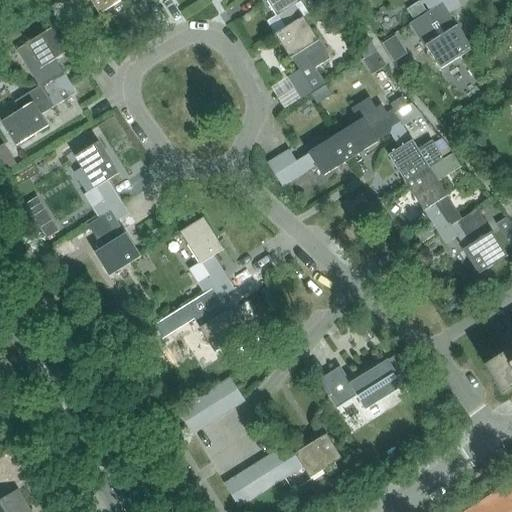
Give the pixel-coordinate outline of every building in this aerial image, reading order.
[(140,0),(142,2),(145,0),(90,0),(100,15),(124,0),(123,0),(140,0)] [(275,35),(304,17),(309,14),(299,0),(266,0),(277,17),(278,16),(286,28),(275,35)] [(415,21),(410,24),(417,35),(422,32),(429,44),(425,46),(440,70),(473,50),(458,26),(456,27),(448,15),(460,8),(454,0),(447,0),(430,11),(428,13),(427,13),(415,21)] [(423,0),(430,11),(447,0),(423,0)] [(420,2),(408,10),(415,21),(427,13),(420,2)] [(288,78),(295,89),(317,74),(324,85),(325,84),(315,69),(329,60),(318,41),(303,18),(304,17),(275,35),(290,59),(292,58),(299,71),(288,78)] [(16,52),(37,86),(38,87),(40,87),(47,98),(70,84),(55,61),(74,48),(59,24),(27,45),(16,52)] [(495,26),(476,37),(481,45),(499,33),(495,26)] [(395,37),(382,44),(393,63),(406,55),(395,37)] [(317,74),(295,89),(301,99),(324,85),(317,74)] [(396,89),(388,78),(378,85),(386,97),(396,89)] [(38,87),(23,96),(29,104),(30,105),(2,122),(17,146),(48,127),(41,115),(76,94),(70,84),(47,98),(40,87),(38,87)] [(331,96),(324,85),(310,94),(317,105),(331,96)] [(390,133),(390,134),(391,134),(388,130),(399,123),(394,115),(389,118),(381,105),(375,108),(369,98),(351,109),(358,121),(335,135),(351,160),(358,155),(363,152),(379,142),(378,141),(390,133)] [(402,99),(390,106),(395,114),(399,112),(407,107),(402,99)] [(388,156),(406,184),(429,169),(443,161),(438,153),(433,145),(431,142),(417,150),(412,141),(411,142),(399,123),(388,130),(391,134),(390,134),(400,149),(388,156)] [(350,160),(351,160),(335,135),(334,137),(307,153),(308,154),(296,162),(289,151),(279,158),(293,180),(316,166),(323,177),(350,160)] [(441,140),(433,145),(438,153),(443,161),(452,155),(453,155),(441,140)] [(99,143),(74,158),(81,170),(94,190),(83,196),(91,208),(98,220),(122,205),(116,196),(107,182),(119,175),(99,143)] [(9,153),(0,158),(0,163),(6,173),(17,167),(9,153)] [(282,187),(293,180),(279,158),(268,164),(282,187)] [(423,212),(425,211),(433,224),(439,234),(462,220),(455,208),(447,196),(429,169),(406,184),(411,192),(414,196),(423,212)] [(98,220),(88,226),(101,249),(94,253),(109,278),(141,257),(126,233),(125,234),(117,222),(128,215),(122,205),(98,220)] [(492,233),(477,210),(462,220),(439,234),(445,244),(446,245),(457,237),(465,250),(463,250),(479,274),(486,270),(491,267),(507,257),(492,233)] [(45,211),(34,217),(48,240),(58,233),(45,211)] [(180,233),(200,265),(213,257),(224,250),(204,218),(180,233)] [(496,225),(511,250),(511,227),(506,218),(496,225)] [(68,242),(50,253),(56,263),(74,252),(68,242)] [(196,284),(204,295),(228,280),(213,257),(200,265),(189,272),(196,284)] [(234,291),(228,280),(204,295),(218,318),(199,329),(214,353),(247,333),(232,309),(230,310),(223,298),(234,291)] [(209,306),(203,296),(178,311),(185,322),(209,306)] [(361,335),(367,344),(373,340),(368,331),(361,335)] [(146,350),(138,338),(129,343),(137,356),(146,350)] [(511,351),(511,353),(505,356),(503,354),(484,366),(502,395),(511,388),(511,351)] [(336,408),(356,395),(365,411),(404,386),(388,360),(350,384),(340,367),(319,381),(333,403),(336,408)] [(230,378),(219,385),(234,408),(244,402),(230,378)] [(219,385),(209,391),(224,415),(234,408),(219,385)] [(209,391),(199,397),(213,421),(224,415),(209,391)] [(199,397),(188,404),(203,427),(213,421),(199,397)] [(203,427),(188,404),(177,410),(192,434),(203,427)] [(284,463),(283,464),(291,475),(303,468),(310,479),(342,459),(327,435),(295,455),(296,456),(284,463)] [(265,459),(256,465),(270,488),(280,482),(265,459)] [(256,465),(245,472),(260,495),(270,488),(256,465)] [(245,472),(235,478),(250,501),(260,495),(245,472)] [(250,501),(235,478),(224,485),(239,508),(250,501)] [(0,501),(0,511),(29,511),(18,492),(0,502),(0,501)]
